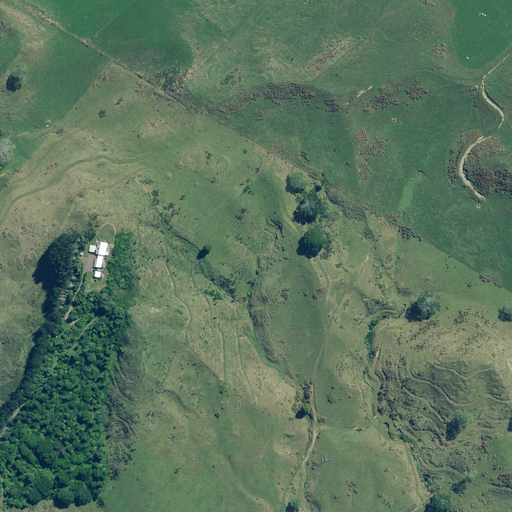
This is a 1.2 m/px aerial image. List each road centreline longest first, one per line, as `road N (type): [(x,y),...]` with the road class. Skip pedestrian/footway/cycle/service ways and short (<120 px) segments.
road 1 (track): [(414,511),(423,499),(417,477),(404,447),(380,433),(375,414),(388,408),(441,438),(511,417)]
road 2 (track): [(511,272),(487,202),(462,163),(478,137),(500,125),(483,78),(511,50)]
